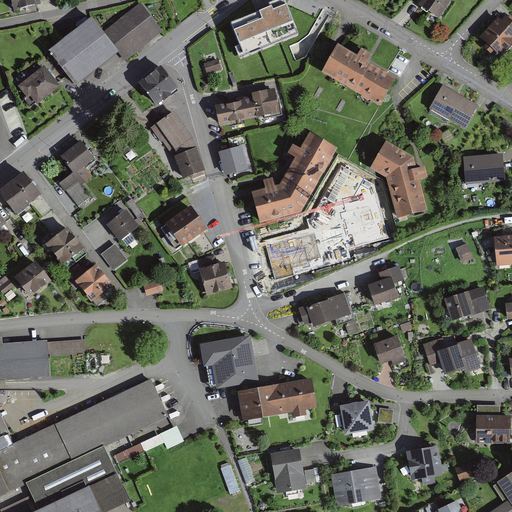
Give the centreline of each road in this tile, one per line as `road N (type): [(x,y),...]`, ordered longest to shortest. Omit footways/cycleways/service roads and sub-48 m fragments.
road 1 (residential): [(251,318),(184,66),(169,45)]
road 2 (residential): [(511,397),(407,397),(367,387),(251,318)]
road 3 (residential): [(251,318),(136,315),(0,325)]
road 4 (residential): [(0,176),(169,45)]
road 5 (residential): [(251,318),(387,256)]
road 6 (residential): [(340,0),(447,55)]
